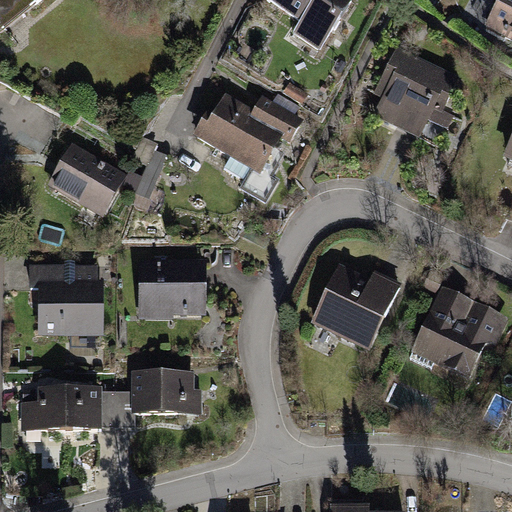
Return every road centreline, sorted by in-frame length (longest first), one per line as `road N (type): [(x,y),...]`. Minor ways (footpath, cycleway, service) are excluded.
road 1 (residential): [(511,273),(351,205),(307,221),(254,334),(281,466)]
road 2 (residential): [(281,466),(447,462),(511,480)]
road 3 (residential): [(105,511),(281,466)]
